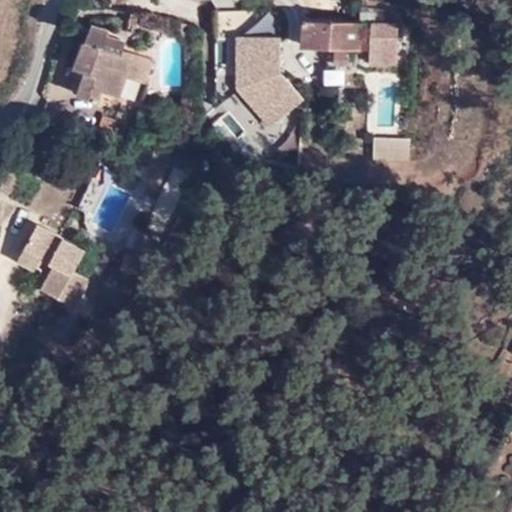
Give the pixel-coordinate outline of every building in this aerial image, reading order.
[(76,94),(99,101),(103,89),(120,94),(127,74),(144,79),(151,56),(121,46),(123,38),(106,32),(107,28),(89,22),(83,41),(81,40),(72,66),(84,70),(76,94)] [(313,24),(312,57),(364,59),(365,48),(375,48),(374,74),(400,75),(402,27),(313,24)] [(288,122),(287,32),(235,33),(237,123),(288,122)] [(126,130),(101,120),(95,133),(120,144),(126,130)] [(373,138),(373,160),(409,160),(409,138),(373,138)] [(46,233),(35,255),(52,265),(65,273),(51,296),(88,316),(105,284),(88,275),(101,255),(76,240),(73,246),(46,233)] [(52,265),(35,255),(28,268),(46,279),(52,265)]
